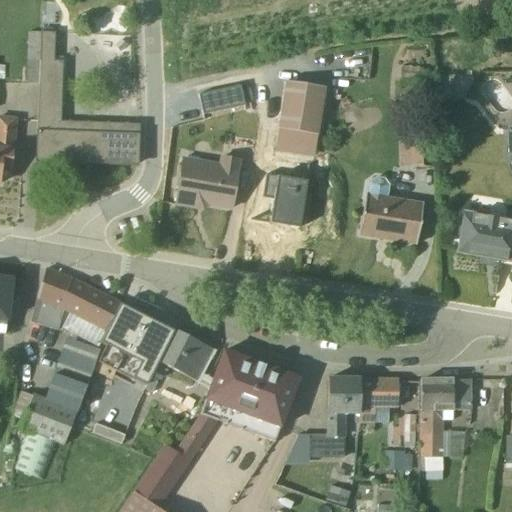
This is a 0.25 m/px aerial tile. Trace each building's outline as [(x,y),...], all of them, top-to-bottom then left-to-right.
[(39,35),(37,87),(34,163),(134,166),(135,128),(59,126),(59,106),(62,107),(64,63),(52,63),(53,34),(50,34),(51,30),(40,30),(39,35)] [(37,87),(39,35),(26,34),(24,87),(37,87)] [(323,90),(283,83),(275,130),(316,137),(323,90)] [(196,96),(200,117),(243,108),(238,86),(196,96)] [(414,114),(405,114),(405,126),(409,126),(410,138),(397,139),(398,168),(430,166),(430,138),(417,138),(416,125),(414,125),(414,114)] [(0,169),(9,170),(13,119),(0,118),(0,169)] [(272,153),(312,160),(316,137),(275,130),(272,153)] [(229,210),(237,161),(217,158),(216,166),(181,160),(173,207),(192,210),(193,204),(229,210)] [(304,183),(264,177),(260,200),(271,202),(267,226),(296,230),(304,183)] [(373,179),(366,184),(357,237),(414,246),(420,205),(385,199),(387,187),(382,180),(373,179)] [(487,217),(461,213),(459,228),(456,229),(455,237),(458,241),(456,253),(478,257),(477,265),(495,268),(497,260),(511,263),(511,220),(501,219),(499,216),(491,215),(487,217)] [(70,282),(43,271),(28,324),(55,332),(56,329),(95,349),(118,306),(70,282)] [(0,336),(2,337),(9,282),(0,280),(0,336)] [(192,383),(208,352),(118,306),(97,346),(164,379),(165,379),(169,371),(192,383)] [(216,423),(272,444),(295,380),(222,352),(197,417),(172,453),(162,447),(117,511),(156,511),(216,423)] [(355,417),(358,381),(326,380),(325,438),(296,437),(282,466),(282,467),(305,467),(306,460),(341,460),(342,440),(343,440),(343,417),(355,417)] [(402,398),(403,385),(396,385),(395,381),(358,381),(355,417),(355,426),(386,426),(386,410),(395,410),(395,398),(402,398)] [(467,397),(467,382),(418,382),(418,473),(424,473),(424,481),(439,482),(439,473),(440,473),(440,460),(461,460),(462,434),(441,433),(441,423),(450,423),(451,413),(468,413),(468,404),(471,404),(471,397),(467,397)] [(32,396),(31,398),(19,393),(11,411),(13,413),(12,416),(13,417),(13,419),(20,423),(17,430),(27,435),(12,471),(37,481),(38,481),(53,444),(61,447),(62,447),(75,412),(32,396)] [(413,417),(402,417),(401,444),(402,445),(402,449),(412,449),(413,417)] [(402,472),(408,472),(408,458),(402,457),(402,454),(381,453),(380,472),(402,473),(402,472)] [(327,488),(322,502),(343,509),(348,495),(327,488)]
